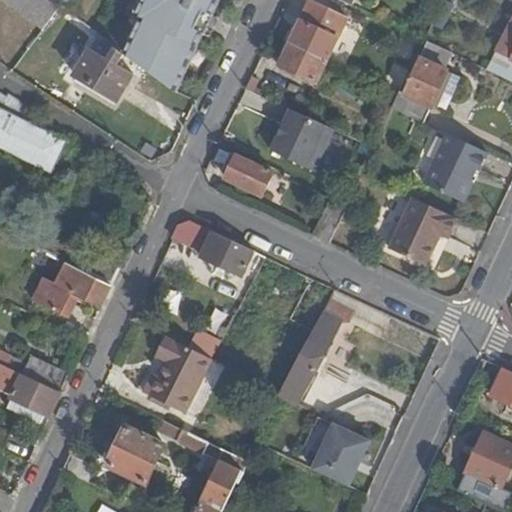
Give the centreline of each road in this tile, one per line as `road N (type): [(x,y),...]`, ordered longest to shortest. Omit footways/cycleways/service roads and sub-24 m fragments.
road 1 (residential): [(26,511),(174,191)]
road 2 (residential): [(174,191),(469,336)]
road 3 (residential): [(174,191),(263,0)]
road 4 (residential): [(174,191),(0,76)]
road 5 (residential): [(469,336),(387,511)]
